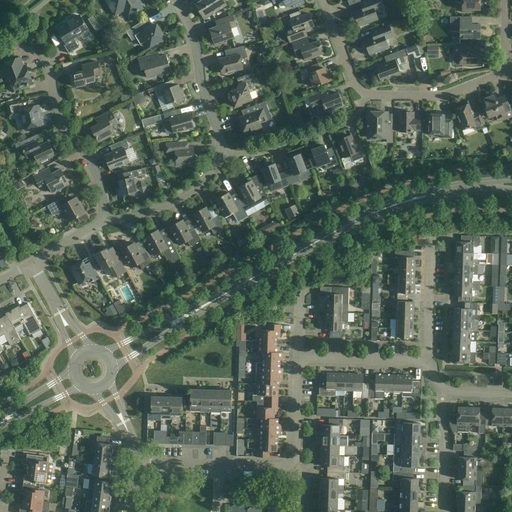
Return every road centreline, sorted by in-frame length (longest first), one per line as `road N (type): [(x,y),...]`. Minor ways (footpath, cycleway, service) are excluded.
road 1 (tertiary): [(189,314),(337,230),(407,201)]
road 2 (residential): [(103,221),(100,183),(55,107),(32,40)]
road 3 (residential): [(217,155),(188,26),(172,0)]
road 4 (residential): [(292,468),(138,463)]
road 5 (residential): [(368,95),(441,96),(504,70)]
road 6 (residential): [(103,221),(182,199),(217,155)]
road 7 (residential): [(425,363),(297,359)]
road 8 (residential): [(425,363),(430,236)]
road 9 (residential): [(440,511),(441,390)]
